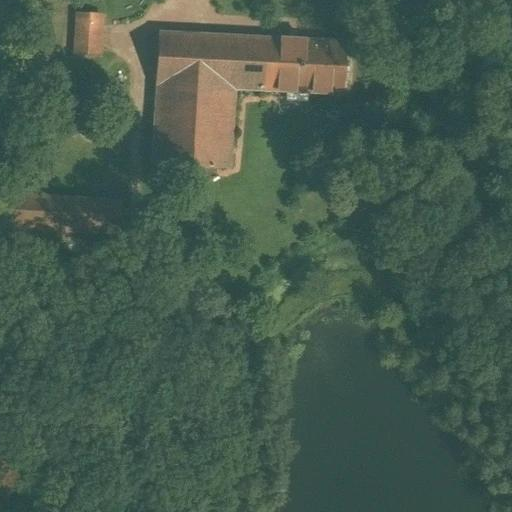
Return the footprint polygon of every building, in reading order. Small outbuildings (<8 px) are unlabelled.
[(101,18),(65,15),(62,53),(99,56),(101,18)] [(252,40),(159,35),(155,87),(157,87),(152,167),(230,171),(234,91),(249,92),(252,40)] [(346,45),(252,40),(249,92),(343,96),(346,45)] [(109,105),(64,69),(43,92),(88,129),(109,105)] [(121,204),(2,196),(0,228),(120,236),(121,204)]
